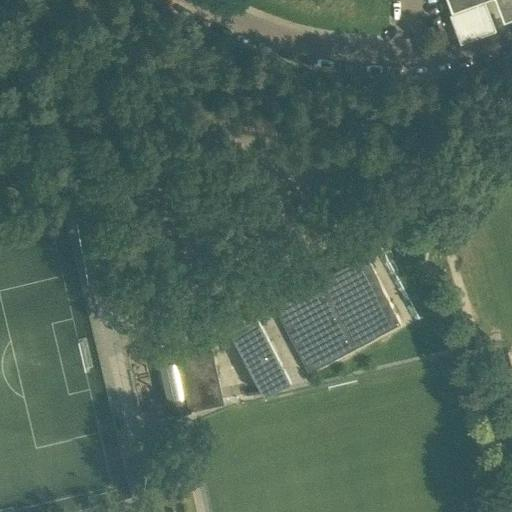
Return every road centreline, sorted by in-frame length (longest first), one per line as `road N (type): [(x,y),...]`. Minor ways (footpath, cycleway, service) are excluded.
road 1 (residential): [(511,141),(167,322)]
road 2 (residential): [(412,59),(302,49),(180,0)]
